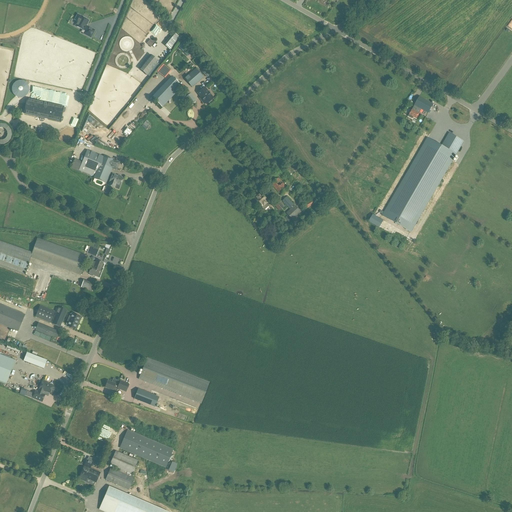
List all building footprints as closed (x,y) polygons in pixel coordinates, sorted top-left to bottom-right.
[(78,16),(75,20),(76,20),(77,21),(77,23),(75,27),(83,30),(82,32),(84,33),(84,34),(90,38),(94,31),(86,27),(86,25),(87,25),(88,22),(88,21),(82,18),(81,17),(79,15),(78,16)] [(173,33),(165,43),(173,49),(181,39),(173,33)] [(192,52),(183,43),(178,47),(187,56),(192,52)] [(150,54),(139,69),(147,76),(159,61),(150,54)] [(183,72),(188,67),(185,63),(179,69),(183,72)] [(165,78),(171,71),(163,64),(157,72),(165,78)] [(196,70),(184,79),(190,85),(201,76),(196,70)] [(172,78),(152,98),(160,105),(180,85),(172,78)] [(27,79),(11,79),(11,89),(17,89),(27,89),(27,79)] [(204,87),(197,93),(200,97),(199,98),(204,105),(206,103),(206,104),(213,98),(204,87)] [(188,90),(183,94),(185,98),(191,105),(196,101),(191,93),(188,90)] [(412,110),(408,116),(412,119),(413,117),(416,118),(421,109),(428,113),(433,104),(419,97),(414,105),(412,110)] [(27,99),(24,113),(40,116),(40,119),(44,120),(44,117),(60,121),(63,107),(27,99)] [(446,107),(439,117),(450,124),(457,113),(446,107)] [(422,115),(413,129),(422,135),(431,121),(422,115)] [(0,141),(5,143),(12,126),(0,121),(0,141)] [(427,138),(382,216),(411,233),(464,142),(449,134),(441,146),(427,138)] [(81,162),(78,170),(86,173),(95,177),(94,177),(106,182),(110,172),(112,168),(116,170),(117,170),(120,162),(116,161),(116,162),(112,160),(112,161),(111,160),(110,160),(89,152),(88,155),(85,164),(83,163),(81,162)] [(112,176),(108,185),(115,188),(119,189),(120,186),(123,178),(115,175),(112,174),(112,176)] [(278,178),(271,184),(281,195),(288,188),(278,178)] [(262,192),(255,199),(266,210),(272,205),(270,202),(262,192)] [(316,195),(304,203),(307,208),(319,200),(316,195)] [(286,197),(282,201),(290,209),(286,213),(292,219),(300,211),(286,197)] [(382,223),(372,217),(369,222),(379,228),(382,223)] [(0,240),(0,266),(25,275),(31,258),(81,275),(87,256),(37,239),(33,252),(0,240)] [(90,247),(88,253),(96,256),(99,251),(90,247)] [(93,262),(89,274),(90,274),(90,275),(90,276),(92,277),(93,276),(98,277),(101,269),(101,268),(103,268),(104,265),(103,264),(103,263),(96,260),(95,263),(93,262)] [(42,297),(50,275),(44,273),(36,295),(42,297)] [(83,282),(81,288),(92,292),(94,287),(83,282)] [(26,314),(0,303),(0,323),(10,328),(18,331),(26,314)] [(50,323),(55,312),(40,306),(35,317),(50,323)] [(60,327),(67,311),(59,307),(52,324),(60,327)] [(72,314),(67,326),(75,330),(80,317),(72,314)] [(38,324),(35,331),(53,338),(57,339),(57,340),(57,341),(65,344),(67,338),(60,335),(60,333),(38,324)] [(28,353),(23,362),(43,370),(47,360),(28,353)] [(0,355),(0,381),(5,384),(14,361),(0,355)] [(147,358),(139,380),(201,404),(209,383),(147,358)] [(39,369),(20,363),(18,369),(25,372),(26,370),(37,374),(39,369)] [(108,381),(105,387),(112,390),(112,391),(116,392),(117,388),(126,392),(129,384),(120,381),(120,382),(113,379),(112,382),(108,381)] [(35,391),(32,399),(41,403),(44,395),(48,397),(49,394),(49,393),(53,386),(42,382),(39,390),(38,392),(35,391)] [(138,390),(135,399),(154,406),(158,398),(138,390)] [(111,443),(113,435),(103,432),(98,431),(96,438),(111,443)] [(147,443),(122,434),(118,446),(144,454),(147,443)] [(129,473),(136,457),(114,448),(109,461),(125,468),(124,471),(129,473)] [(97,453),(96,455),(103,458),(103,456),(105,452),(99,449),(97,453)] [(80,476),(79,479),(86,482),(87,479),(96,483),(100,473),(90,469),(92,464),(95,465),(96,461),(89,457),(87,460),(80,476)] [(130,480),(123,478),(125,472),(108,466),(104,478),(127,487),(130,480)]
